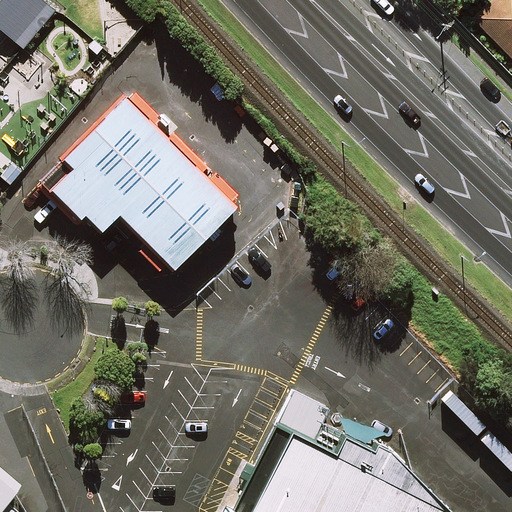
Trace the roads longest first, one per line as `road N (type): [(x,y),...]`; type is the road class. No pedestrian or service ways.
road 1 (secondary): [(511,265),(240,0)]
road 2 (trunk): [(511,212),(303,0)]
road 3 (trunk): [(317,0),(511,181)]
road 4 (secondary): [(381,0),(511,133)]
